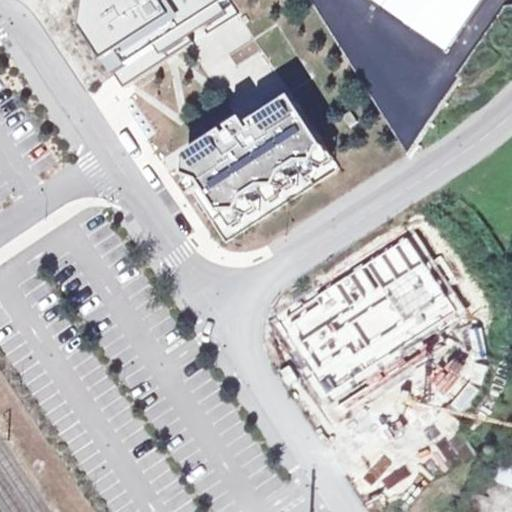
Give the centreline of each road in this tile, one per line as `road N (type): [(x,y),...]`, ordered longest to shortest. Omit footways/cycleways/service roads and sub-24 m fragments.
road 1 (unclassified): [(0,0),(215,307)]
road 2 (unclassified): [(215,307),(416,180),(511,107)]
road 3 (unclassified): [(215,307),(347,511)]
